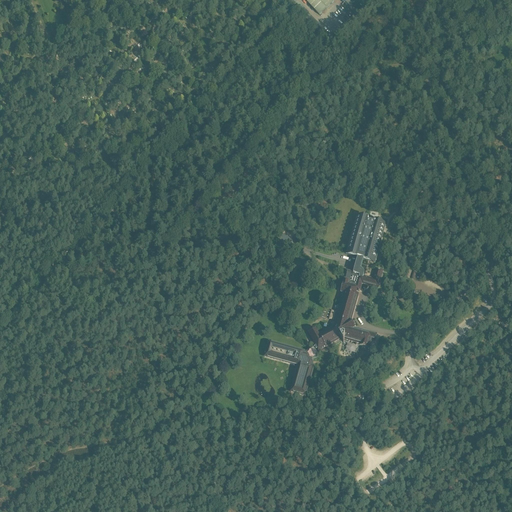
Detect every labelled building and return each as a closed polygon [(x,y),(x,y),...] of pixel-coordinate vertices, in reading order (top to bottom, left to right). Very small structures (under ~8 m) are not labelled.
[(285,0),(319,35),(324,30),(308,14),(309,14),(299,3),(296,0),(285,0)] [(327,8),(334,1),(332,0),(305,0),(320,15),(327,8)] [(349,0),(347,0),(345,3),(350,8),(354,4),(349,0)] [(347,255),(358,258),(353,274),(358,275),(363,276),(364,275),(364,274),(364,273),(364,272),(363,271),(363,270),(362,270),(361,270),(360,269),(363,259),(374,262),(381,237),(383,233),(385,226),(379,224),(368,221),(365,220),(357,218),(347,255)] [(229,236),(223,240),(226,244),(232,240),(229,236)] [(309,329),(308,333),(314,343),(312,344),(315,348),(316,350),(315,350),(318,357),(329,351),(329,349),(343,341),(343,343),(344,341),(348,343),(349,341),(356,343),(356,345),(369,349),(372,339),(375,340),(377,335),(356,328),(356,327),(352,320),(351,320),(358,297),(357,297),(357,295),(360,295),(360,293),(359,293),(362,285),(378,289),(383,270),(377,268),(374,279),(363,276),(358,275),(353,274),(347,272),(341,292),(344,293),(334,328),(322,335),(321,334),(318,336),(315,329),(311,328),(309,329)] [(313,368),(312,368),(314,359),(318,357),(315,350),(316,350),(315,348),(305,353),(304,353),(269,343),(265,357),(298,366),(291,392),(305,396),(313,368)]
